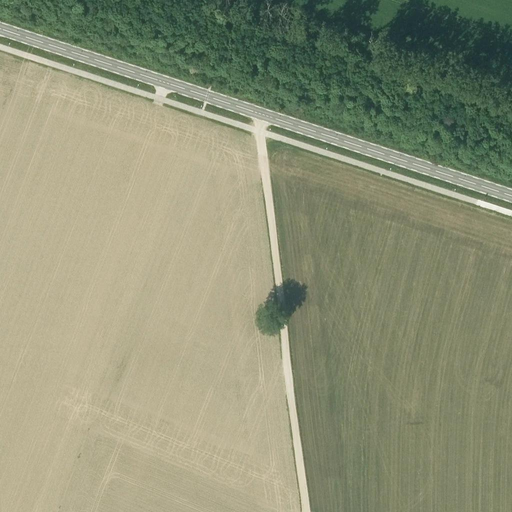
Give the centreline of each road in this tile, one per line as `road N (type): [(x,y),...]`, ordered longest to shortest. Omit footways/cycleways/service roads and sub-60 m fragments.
road 1 (tertiary): [(511,197),(0,29)]
road 2 (track): [(260,131),(305,511)]
